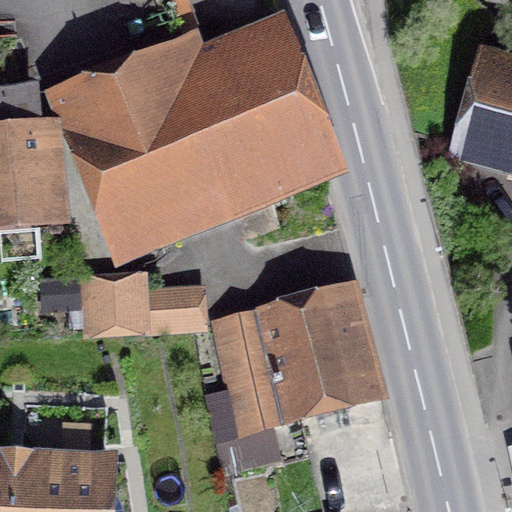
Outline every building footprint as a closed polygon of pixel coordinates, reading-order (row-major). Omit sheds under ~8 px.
[(54,93),(113,240),(320,157),(279,52),(203,81),(186,37),(145,54),(151,68),(128,77),(125,71),(96,82),(95,79),(89,82),(91,86),(61,97),(59,91),(54,93)] [(511,83),(484,76),(463,148),(511,162),(511,83)] [(0,220),(43,216),(36,137),(22,94),(0,96),(0,220)] [(85,281),(88,336),(199,331),(197,291),(142,293),(142,278),(85,281)] [(214,325),(236,429),(368,394),(344,305),(259,327),(256,314),(214,325)] [(25,405),(22,457),(103,462),(107,410),(25,405)] [(219,442),(226,470),(270,460),(263,432),(219,442)] [(105,466),(108,462),(103,462),(22,457),(0,456),(0,511),(118,511),(118,505),(103,504),(105,466)]
